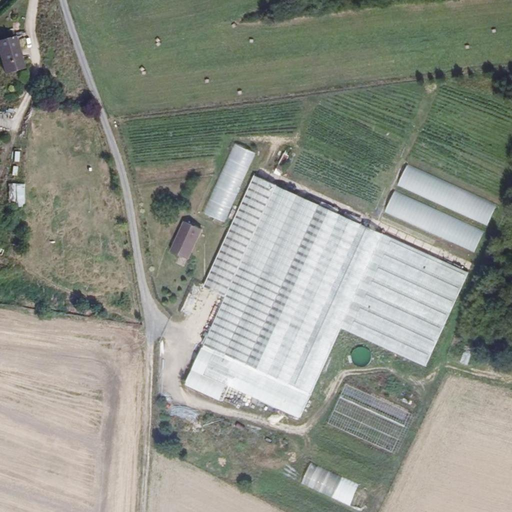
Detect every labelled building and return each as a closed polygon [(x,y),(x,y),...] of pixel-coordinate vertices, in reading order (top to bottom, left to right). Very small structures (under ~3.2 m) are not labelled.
[(21,64),(16,47),(9,49),(7,45),(0,47),(0,54),(8,80),(24,75),(21,64)] [(20,45),(16,47),(21,64),(25,62),(20,45)] [(257,152),(236,142),(205,211),(226,221),(257,152)] [(278,185),(255,175),(207,286),(228,296),(207,344),(219,349),(208,374),(303,416),(344,327),(429,365),(469,272),(278,185)] [(24,185),(14,185),(14,206),(24,207),(24,185)] [(203,228),(186,221),(174,251),(190,258),(203,228)] [(359,508),(367,489),(320,468),(311,487),(359,508)]
